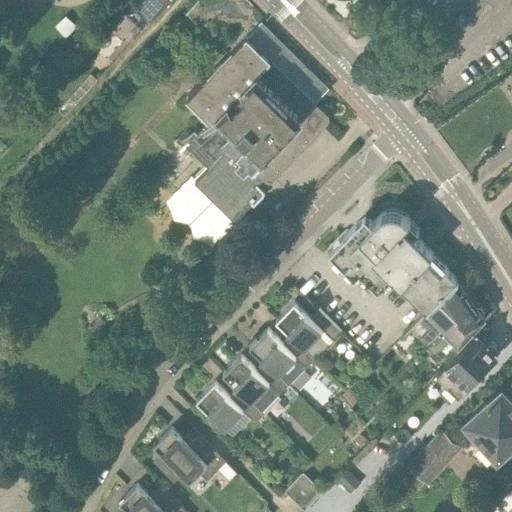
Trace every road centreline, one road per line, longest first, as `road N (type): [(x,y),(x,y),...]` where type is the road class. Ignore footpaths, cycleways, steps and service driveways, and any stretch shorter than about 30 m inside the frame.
road 1 (residential): [(401,123),(149,385),(71,511)]
road 2 (secondary): [(511,282),(454,186),(401,123)]
road 3 (secondary): [(401,123),(288,0)]
